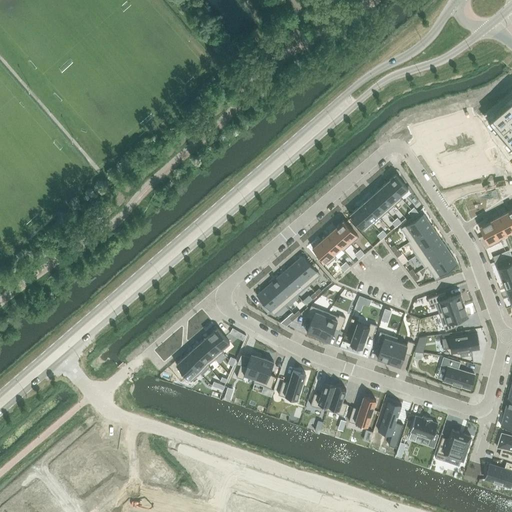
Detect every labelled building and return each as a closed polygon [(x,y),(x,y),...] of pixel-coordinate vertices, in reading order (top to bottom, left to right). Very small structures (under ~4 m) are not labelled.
[(511,99),(489,119),(493,125),(490,127),(504,144),(508,141),(511,145),(508,148),(511,152),(511,99)] [(395,174),(387,182),(402,199),(402,198),(399,196),(408,188),(395,174)] [(387,182),(380,188),(394,205),(402,199),(387,182)] [(380,188),(372,195),(387,211),(394,205),(380,188)] [(372,195),(365,201),(380,218),(387,211),(372,195)] [(365,201),(358,207),(373,224),(380,218),(365,201)] [(358,207),(350,214),(365,231),(373,224),(358,207)] [(511,221),(507,212),(498,216),(507,233),(511,230),(511,221)] [(423,213),(401,228),(410,241),(408,242),(432,226),(423,213)] [(498,216),(490,221),(500,241),(501,240),(499,237),(507,233),(498,216)] [(344,220),(336,227),(351,244),(359,237),(344,220)] [(490,221),(479,226),(490,246),(500,241),(490,221)] [(432,226),(408,242),(417,255),(441,238),(432,226)] [(336,227),(329,233),(343,250),(351,244),(336,227)] [(329,233),(321,240),(336,257),(337,256),(334,254),(341,248),(343,251),(343,250),(329,233)] [(441,238),(417,255),(425,267),(449,251),(441,238)] [(321,240),(312,247),(327,264),(336,257),(321,240)] [(449,251),(425,267),(426,268),(428,266),(436,279),(458,264),(449,251)] [(303,255),(291,265),(308,285),(320,275),(303,255)] [(511,261),(498,267),(502,278),(511,274),(511,261)] [(291,265),(280,275),(297,294),(308,285),(291,265)] [(511,274),(502,278),(506,287),(511,284),(511,274)] [(280,275),(268,284),(286,304),(297,294),(280,275)] [(268,284),(257,295),(264,304),(262,305),(269,313),(271,311),(274,314),(286,304),(268,284)] [(445,292),(428,298),(430,305),(436,303),(439,313),(465,304),(461,293),(447,298),(445,292)] [(465,304),(439,313),(445,330),(457,326),(455,320),(469,316),(465,304)] [(311,305),(306,317),(312,319),(307,332),(318,337),(328,312),(311,305)] [(328,312),(318,337),(329,341),(334,328),(340,331),(345,317),(339,314),(338,316),(328,312)] [(358,322),(350,343),(362,348),(367,334),(373,337),(377,325),(370,322),(369,326),(358,322)] [(217,328),(209,335),(221,350),(230,342),(217,328)] [(230,333),(236,336),(239,331),(233,328),(230,333)] [(380,331),(376,343),(382,345),(377,358),(389,362),(397,337),(380,331)] [(477,332),(441,337),(443,348),(450,347),(451,346),(451,351),(459,350),(460,355),(472,354),(471,349),(476,348),(476,343),(478,342),(477,332)] [(209,335),(201,342),(216,359),(223,352),(221,350),(209,335)] [(397,337),(389,362),(400,366),(405,353),(410,354),(414,343),(408,340),(407,344),(396,341),(398,337),(397,337)] [(201,342),(193,349),(208,366),(216,359),(201,342)] [(193,349),(185,356),(199,373),(208,366),(193,349)] [(241,365),(237,377),(243,379),(244,375),(255,379),(253,382),(254,383),(262,357),(251,353),(247,367),(241,365)] [(185,356),(176,364),(191,381),(199,373),(185,356)] [(443,356),(441,364),(448,366),(444,379),(443,380),(470,388),(474,373),(458,368),(460,361),(443,356)] [(262,357),(254,383),(271,388),(275,377),(269,375),(274,361),(262,357)] [(283,381),(279,395),(285,397),(286,396),(297,399),(302,383),(304,384),(306,376),(305,375),(305,373),(293,369),(289,382),(283,381)] [(314,393),(310,405),(327,410),(335,385),(325,382),(320,395),(314,393)] [(335,385),(327,410),(344,416),(348,404),(342,402),(346,389),(335,385)] [(353,407),(349,421),(355,423),(356,422),(367,426),(376,400),(364,396),(359,409),(353,407)] [(388,400),(380,423),(393,428),(391,435),(399,438),(403,424),(396,421),(402,404),(388,400)] [(511,412),(505,410),(501,426),(511,428),(511,412)] [(415,416),(410,431),(430,437),(428,445),(434,447),(438,434),(435,433),(438,423),(431,421),(431,419),(423,416),(422,418),(415,416)] [(443,438),(436,458),(445,460),(447,454),(463,459),(471,435),(452,429),(448,439),(443,438)] [(511,435),(502,433),(498,446),(502,448),(500,456),(511,459),(511,435)] [(400,442),(398,449),(403,451),(406,443),(400,442)] [(490,463),(485,478),(510,486),(511,479),(511,462),(506,461),(504,468),(490,463)]
